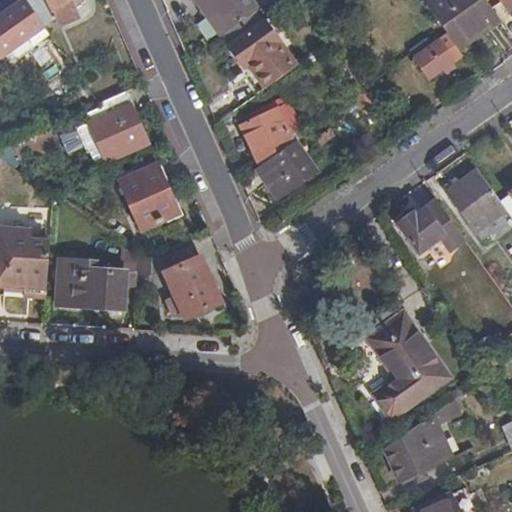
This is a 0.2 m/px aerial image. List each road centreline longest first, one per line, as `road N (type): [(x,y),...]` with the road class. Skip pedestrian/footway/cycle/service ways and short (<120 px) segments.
road 1 (residential): [(254,266),(511,85)]
road 2 (residential): [(295,359),(0,344)]
road 3 (residential): [(131,0),(254,266)]
road 4 (residential): [(295,359),(364,511)]
